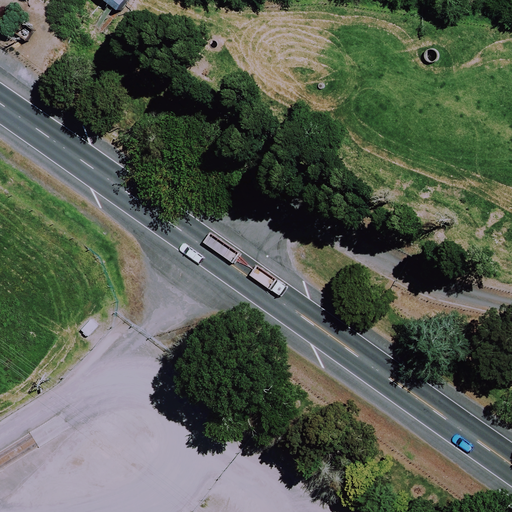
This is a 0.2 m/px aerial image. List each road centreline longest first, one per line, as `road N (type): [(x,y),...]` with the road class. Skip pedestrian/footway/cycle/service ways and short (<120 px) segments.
road 1 (secondary): [(511,466),(0,105)]
road 2 (track): [(511,301),(149,210)]
